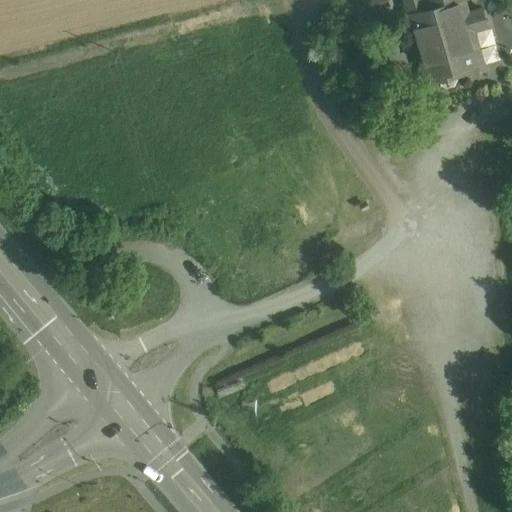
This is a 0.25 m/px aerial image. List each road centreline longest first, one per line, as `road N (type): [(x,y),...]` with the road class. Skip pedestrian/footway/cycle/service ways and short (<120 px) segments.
road 1 (primary): [(0,248),(118,389)]
road 2 (primary): [(118,389),(218,511)]
road 3 (residential): [(0,472),(118,389)]
